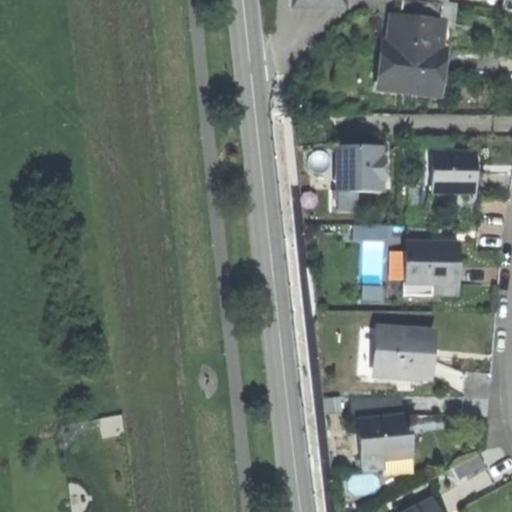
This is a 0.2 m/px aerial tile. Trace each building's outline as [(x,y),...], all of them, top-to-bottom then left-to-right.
[(346,0),(292,0),(292,7),(346,9),(346,0)] [(437,50),(443,2),(424,0),(400,0),(398,21),(395,44),(387,43),(385,43),(379,88),(436,95),(439,69),(441,51),(437,50)] [(511,0),(502,0),(501,10),(511,11),(511,0)] [(390,20),(387,43),(395,44),(398,21),(390,20)] [(353,190),(378,190),(378,178),(383,178),(383,168),(383,158),(379,158),(379,146),(337,145),(337,182),(353,182),(353,190)] [(431,151),(431,190),(474,190),(474,170),(472,170),(472,162),(473,151),(431,151)] [(337,190),(353,190),(353,182),(337,182),(337,190)] [(394,237),(393,221),(357,225),(359,241),(394,237)] [(457,243),(404,242),(404,283),(402,283),(401,296),(431,296),(431,295),(456,296),(457,268),(457,243)] [(355,373),(429,378),(430,356),(423,355),(424,329),(358,325),(355,373)] [(432,329),(424,329),(423,355),(430,356),(431,345),(432,329)] [(349,421),(355,421),(401,416),(399,395),(347,396),(349,421)] [(401,416),(355,421),(360,469),(384,467),(383,457),(411,454),(410,442),(409,432),(402,432),(401,416)] [(391,457),(391,468),(417,470),(418,459),(391,457)] [(405,511),(440,511),(432,497),(405,511)]
